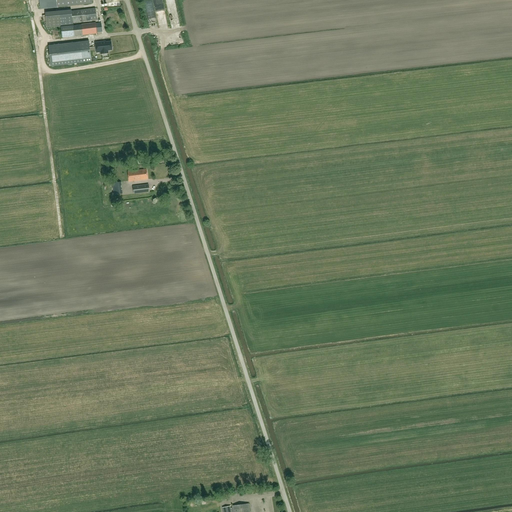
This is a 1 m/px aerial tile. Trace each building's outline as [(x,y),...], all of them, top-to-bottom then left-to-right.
[(39,0),(41,9),(92,4),(91,0),(39,0)] [(162,3),(154,5),(159,29),(161,28),(161,26),(166,25),(162,3)] [(60,11),(45,12),(47,28),(61,27),(61,36),(70,35),(71,36),(74,36),(74,37),(99,33),(98,32),(103,32),(102,23),(96,24),(95,22),(74,25),(73,22),(97,19),(96,13),(87,14),(86,9),(72,11),(60,13),(60,11)] [(168,10),(170,25),(179,23),(177,9),(168,10)] [(48,46),(51,66),(91,61),(89,41),(48,46)] [(103,42),(98,42),(98,45),(96,45),(97,53),(100,52),(101,54),(108,53),(108,50),(112,50),(111,42),(103,43),(103,42)] [(128,182),(148,179),(147,169),(127,171),(128,182)] [(122,190),(121,182),(113,183),(114,191),(122,190)] [(134,193),(137,193),(149,192),(148,185),(133,186),(134,193)]
